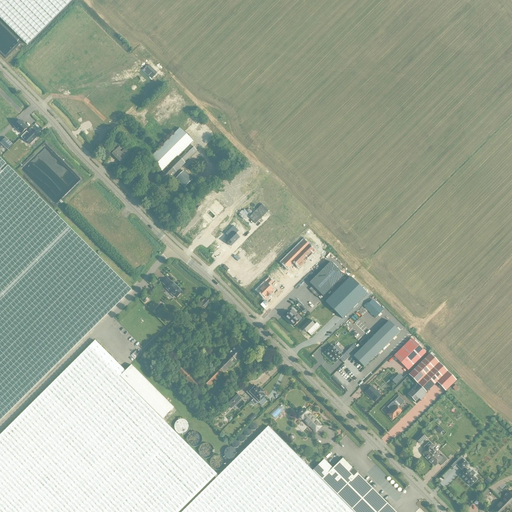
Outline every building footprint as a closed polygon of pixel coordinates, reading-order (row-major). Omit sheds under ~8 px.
[(71,0),(0,0),(0,17),(27,45),(71,0)] [(85,14),(58,40),(72,54),(98,27),(85,14)] [(109,39),(83,65),(93,76),(120,49),(109,39)] [(148,65),(146,67),(155,75),(157,73),(148,65)] [(179,100),(170,108),(176,114),(182,109),(184,112),(181,115),(186,120),(192,114),(187,108),(186,110),(183,107),(185,106),(179,100)] [(121,117),(115,122),(120,127),(117,130),(127,139),(128,137),(131,140),(138,133),(132,127),(129,129),(124,124),(126,122),(121,117)] [(20,120),(14,126),(21,134),(27,128),(20,120)] [(27,132),(21,137),(24,140),(29,144),(37,137),(31,132),(29,134),(27,132)] [(3,138),(0,140),(0,144),(5,150),(10,145),(3,138)] [(137,144),(130,152),(139,161),(141,159),(144,161),(143,163),(147,167),(157,157),(153,153),(149,157),(146,154),(147,153),(141,148),(137,144)] [(177,157),(159,176),(159,177),(165,183),(172,176),(185,163),(184,163),(196,151),(194,149),(190,145),(179,156),(178,158),(177,157)] [(0,421),(132,290),(7,165),(3,169),(4,170),(2,172),(1,171),(0,171),(0,421)] [(208,211),(202,217),(203,218),(208,223),(209,223),(221,211),(214,203),(207,210),(208,211)] [(233,206),(224,215),(228,219),(237,210),(233,206)] [(228,237),(225,240),(231,246),(239,238),(236,234),(238,231),(233,226),(225,234),(228,237)] [(249,260),(251,262),(257,255),(261,258),(264,254),(258,248),(265,241),(260,237),(251,246),(254,248),(252,250),(251,249),(248,253),(249,254),(246,257),(248,260),(249,261),(249,260)] [(304,241),(282,263),(284,265),(284,264),(288,268),(294,262),(299,267),(315,252),(304,241)] [(279,242),(273,248),(276,250),(282,245),(279,242)] [(312,286),(309,289),(317,297),(320,294),(323,297),(344,276),(330,262),(309,283),(312,286)] [(350,277),(325,302),(342,319),(367,294),(350,277)] [(171,294),(173,296),(174,295),(176,298),(182,292),(172,283),(168,279),(163,283),(167,288),(167,289),(171,293),(171,294)] [(263,285),(258,291),(265,298),(267,296),(268,297),(271,293),(270,293),(273,290),(269,286),(273,283),(270,279),(266,283),(266,284),(264,286),(263,285)] [(202,306),(199,309),(202,311),(205,309),(211,302),(207,298),(205,300),(204,299),(201,302),(202,303),(201,305),(202,306)] [(372,300),(365,307),(375,318),(383,310),(372,300)] [(290,312),(285,317),(294,326),(299,321),(302,319),(292,309),(290,312)] [(310,320),(301,328),(302,328),(303,329),(303,330),(305,331),(307,333),(306,333),(307,332),(311,336),(321,327),(317,322),(314,325),(310,320)] [(389,321),(353,357),(364,368),(400,332),(389,321)] [(411,338),(394,356),(408,370),(426,353),(411,338)] [(95,341),(89,346),(120,377),(125,371),(95,341)] [(229,354),(217,367),(218,367),(203,382),(209,388),(223,373),(224,374),(245,353),(237,345),(229,353),(229,354)] [(332,346),(325,352),(335,363),(339,359),(343,363),(357,349),(353,345),(344,353),(336,345),(334,348),(332,346)] [(178,511),(217,474),(162,419),(120,377),(89,346),(0,435),(0,511),(178,511)] [(445,391),(456,381),(430,354),(408,375),(410,376),(417,384),(407,394),(415,402),(419,399),(420,401),(426,396),(425,395),(437,383),(445,391)] [(125,371),(120,377),(162,419),(174,408),(131,365),(128,369),(127,369),(126,370),(126,371),(125,371)] [(182,367),(178,372),(194,388),(199,384),(182,367)] [(397,377),(393,381),(396,384),(400,380),(402,378),(399,375),(397,377)] [(251,387),(246,392),(253,399),(262,390),(259,388),(258,389),(255,386),(253,389),(251,387)] [(371,386),(365,392),(374,402),(381,396),(371,386)] [(253,399),(251,401),(255,405),(257,403),(258,404),(259,403),(262,405),(267,400),(264,398),(265,396),(263,393),(264,392),(262,390),(253,399)] [(225,402),(231,409),(241,399),(235,392),(225,402)] [(391,411),(387,415),(392,421),(396,417),(401,413),(400,413),(402,411),(398,408),(404,402),(399,397),(392,403),(392,402),(387,407),(391,411)] [(302,420),(302,419),(303,420),(307,424),(309,426),(310,426),(315,432),(321,427),(315,421),(315,420),(313,417),(312,418),(309,414),(304,409),(298,415),(299,416),(298,416),(297,417),(297,418),(298,419),(298,420),(299,420),(300,421),(301,420),(302,420)] [(353,511),(312,471),(268,427),(182,511),(353,511)] [(415,439),(416,440),(420,444),(426,438),(421,433),(415,439)] [(422,454),(428,460),(436,453),(432,448),(434,446),(429,442),(423,447),(426,450),(422,454)] [(436,453),(428,460),(435,466),(438,462),(441,465),(447,460),(442,455),(440,457),(436,453)] [(460,457),(451,467),(453,468),(456,465),(462,459),(460,457)] [(353,469),(343,459),(332,469),(324,460),(312,471),(353,511),(395,511),(388,504),(357,473),(357,472),(356,473),(353,470),(354,469),(353,468),(353,469)] [(462,469),(463,471),(459,475),(470,486),(477,480),(473,476),(475,473),(472,470),(470,473),(466,468),(465,469),(464,468),(467,464),(462,459),(456,465),(461,470),(462,469)] [(511,491),(492,510),(494,511),(503,511),(511,503),(511,491)]
